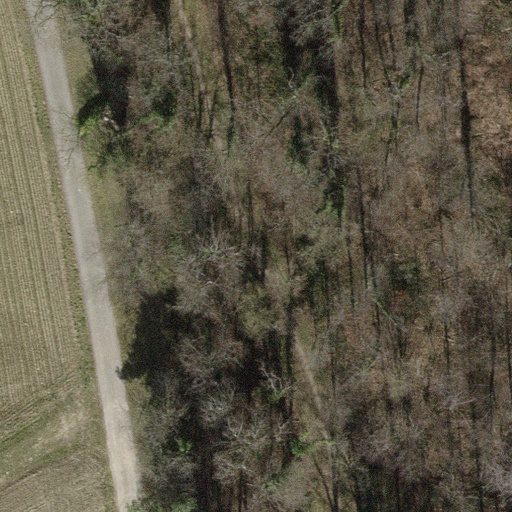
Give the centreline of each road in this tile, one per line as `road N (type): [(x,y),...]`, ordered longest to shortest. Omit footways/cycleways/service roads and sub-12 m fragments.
road 1 (track): [(39,0),(114,398)]
road 2 (track): [(0,472),(114,398)]
